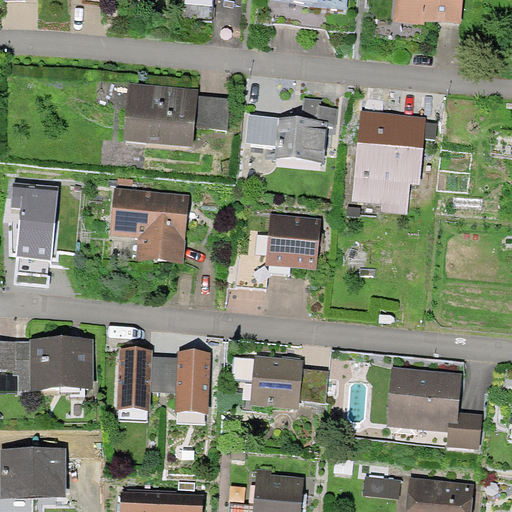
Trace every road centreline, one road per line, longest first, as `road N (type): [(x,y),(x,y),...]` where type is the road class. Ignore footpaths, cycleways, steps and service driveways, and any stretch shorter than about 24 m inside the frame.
road 1 (residential): [(0,41),(511,86)]
road 2 (residential): [(0,319),(511,350)]
